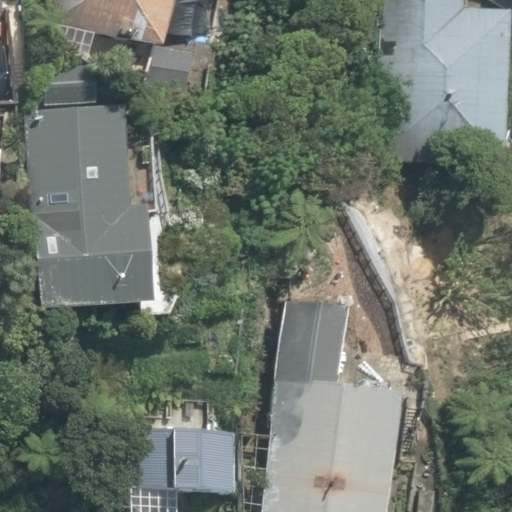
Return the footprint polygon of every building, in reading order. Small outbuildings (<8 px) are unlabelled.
[(52,0),(45,29),(152,55),(165,0),(52,0)] [(376,0),(370,163),(495,169),(501,15),(457,13),(457,0),(376,0)] [(511,0),(489,0),(511,13),(511,0)] [(38,104),(87,104),(87,69),(37,70),(38,104)] [(22,110),(28,317),(141,314),(138,206),(124,207),(122,107),(22,110)] [(252,511),(404,511),(411,461),(386,458),(394,397),(331,389),(341,310),(279,302),(252,511)] [(224,511),(231,427),(115,418),(107,511),(224,511)]
